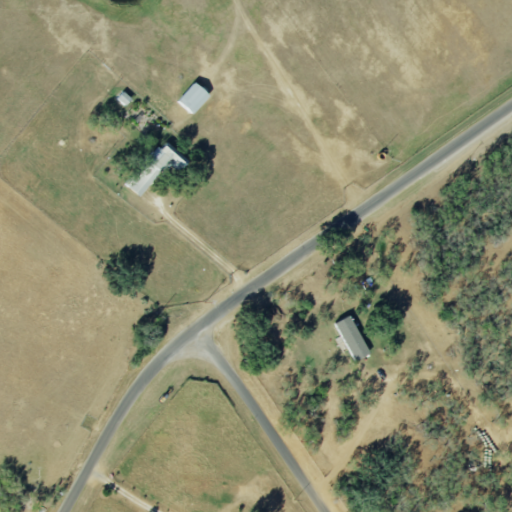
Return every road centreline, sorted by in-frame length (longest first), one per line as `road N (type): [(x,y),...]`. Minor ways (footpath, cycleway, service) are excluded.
road 1 (residential): [(69,511),(137,391),(213,304),(511,97)]
road 2 (residential): [(331,511),(222,359)]
